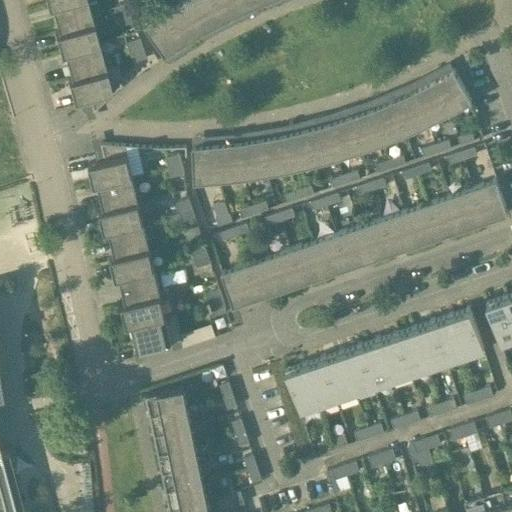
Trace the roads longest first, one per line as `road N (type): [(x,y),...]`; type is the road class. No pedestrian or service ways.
road 1 (residential): [(283,327),(90,388),(39,143)]
road 2 (residential): [(511,233),(292,306),(283,327)]
road 3 (residential): [(283,327),(304,339),(511,269)]
road 4 (residential): [(39,143),(4,0)]
